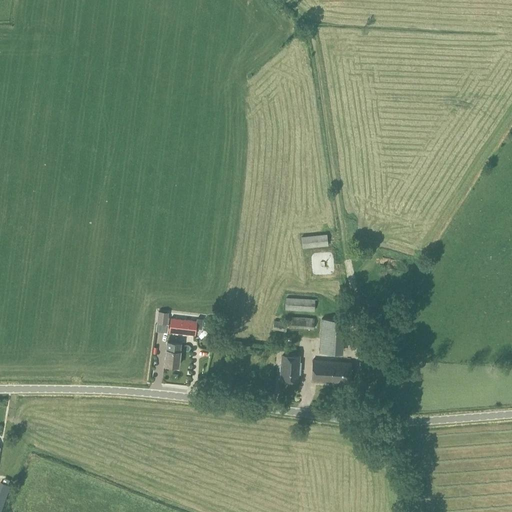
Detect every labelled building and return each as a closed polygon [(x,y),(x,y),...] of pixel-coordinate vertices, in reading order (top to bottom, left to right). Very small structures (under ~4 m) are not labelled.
[(327,234),(301,237),(302,249),(328,246),(327,234)] [(285,309),(315,311),(315,299),(286,297),(285,309)] [(158,311),(157,323),(169,324),(169,318),(168,317),(168,312),(158,311)] [(287,327),(314,329),(315,318),(288,316),(287,327)] [(197,320),(170,317),(169,331),(195,335),(197,320)] [(321,318),(319,352),(343,354),(345,319),(321,318)] [(274,320),(272,329),(286,331),(287,323),(274,320)] [(179,351),(180,343),(168,342),(165,365),(178,366),(180,351),(179,351)] [(301,362),(298,361),(299,356),(282,354),(280,379),(297,380),(297,374),(300,374),(301,362)] [(311,381),(349,383),(350,361),(312,359),(311,381)] [(420,473),(420,460),(409,461),(409,473),(420,473)] [(0,481),(0,511),(10,485),(0,481)]
